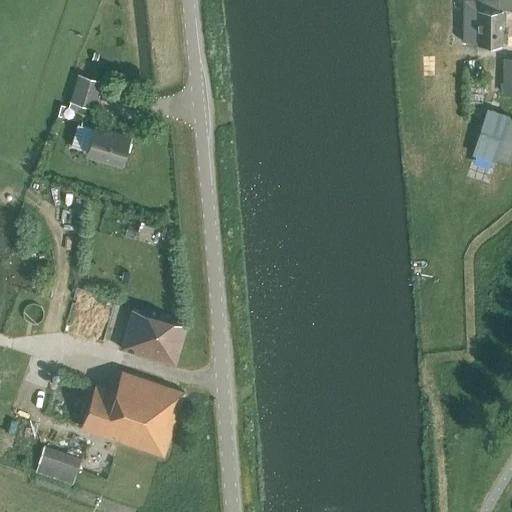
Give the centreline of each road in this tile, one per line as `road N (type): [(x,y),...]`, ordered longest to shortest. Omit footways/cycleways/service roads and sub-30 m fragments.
road 1 (tertiary): [(232,511),(187,0)]
road 2 (track): [(482,511),(480,428),(511,365)]
